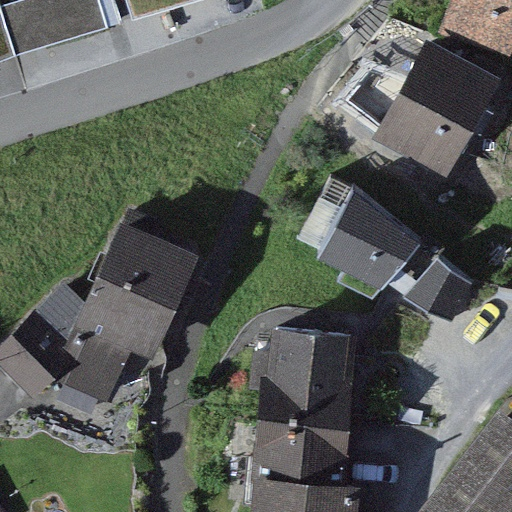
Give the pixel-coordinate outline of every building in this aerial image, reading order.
[(511,0),(448,0),(439,25),(507,50),(511,37),(511,0)] [(0,67),(14,62),(0,20),(0,67)] [(377,139),(451,173),(494,79),(420,46),(377,139)] [(427,248),(353,207),(313,276),(388,318),(427,248)] [(462,222),(430,253),(456,279),(488,248),(462,222)] [(122,252),(72,349),(139,383),(189,287),(122,252)] [(0,327),(0,406),(40,368),(0,327)] [(251,342),(258,452),(338,447),(330,337),(251,342)] [(419,511),(510,511),(511,510),(511,422),(499,413),(419,511)] [(261,508),(341,502),(338,447),(258,452),(261,508)] [(261,511),(341,511),(341,502),(261,508),(261,511)]
